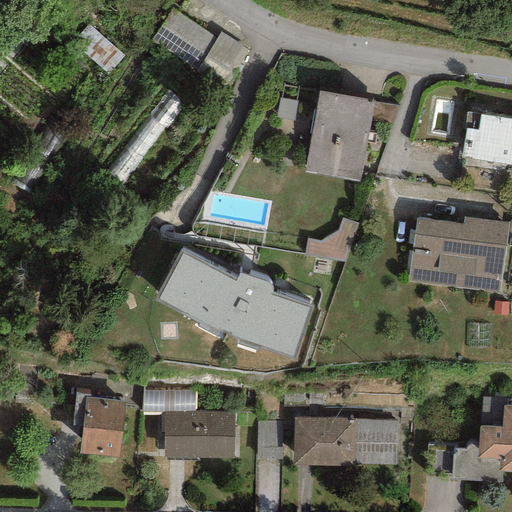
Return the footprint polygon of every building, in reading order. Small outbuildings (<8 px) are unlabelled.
[(216,37),(171,8),(149,41),(194,71),(216,37)] [(124,56),(88,25),(70,43),(106,74),(124,56)] [(229,83),(248,51),(220,34),(201,66),(229,83)] [(187,103),(169,89),(107,170),(125,184),(187,103)] [(373,101),(319,92),(305,172),(359,181),(373,101)] [(465,130),(461,158),(511,165),(511,119),(466,112),(463,130),(465,130)] [(73,127),(50,113),(9,180),(32,194),(73,127)] [(415,218),(407,282),(500,294),(509,222),(463,216),(462,224),(415,218)] [(344,262),(357,224),(341,219),(336,231),(319,241),(306,239),(304,256),(344,262)] [(294,360),(313,306),(272,291),(273,288),(270,285),(265,282),(239,274),(236,279),(180,250),(154,300),(198,323),(196,326),(217,337),(219,332),(236,339),(235,344),(257,352),(258,348),(294,360)] [(82,426),(79,454),(118,458),(125,402),(89,398),(90,390),(75,388),(71,425),(82,426)] [(194,391),(142,390),(142,412),(164,412),(194,413),(194,391)] [(506,399),(481,397),(479,426),(501,427),(503,405),(506,405),(506,399)] [(501,482),(502,472),(511,472),(511,405),(506,405),(503,405),(501,427),(479,426),(477,450),(470,444),(466,447),(465,451),(453,450),(451,480),(501,482)] [(164,412),(164,458),(233,458),(233,412),(194,413),(164,412)] [(293,417),(293,466),(352,467),(352,464),(396,464),(396,420),(350,420),(350,418),(293,417)] [(281,422),(256,422),(256,459),(281,459),(281,422)]
